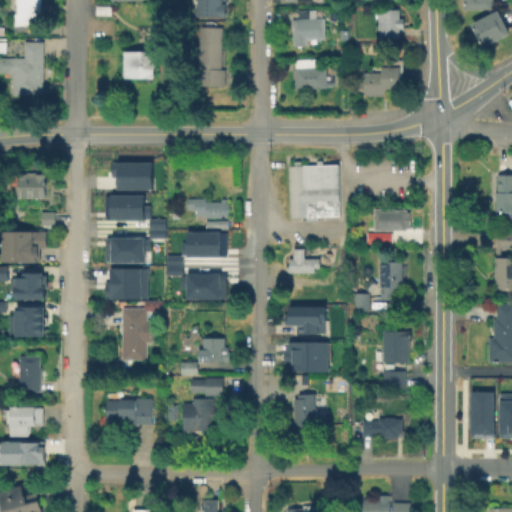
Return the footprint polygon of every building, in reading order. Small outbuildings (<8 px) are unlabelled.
[(41,0),(41,23),(16,22),(16,13),(18,13),(18,0),(41,0)] [(228,0),(228,19),(199,19),(199,0),(228,0)] [(487,0),(488,9),(461,11),(460,0),(487,0)] [(120,4),(120,14),(112,14),(112,16),(98,16),(98,1),(112,2),(112,4),(120,4)] [(316,9),(316,16),(325,16),(325,38),(308,39),(308,45),(293,46),(292,18),(296,18),(295,10),(316,9)] [(396,41),(374,40),(375,10),(396,10),(396,20),(401,21),(400,31),(396,30),(396,41)] [(506,35),(479,49),(466,25),(493,11),(506,35)] [(226,68),(225,84),(199,83),(201,25),(223,26),(221,68),(226,68)] [(42,41),(42,93),(11,94),(11,72),(0,72),(0,56),(24,56),(23,41),(42,41)] [(155,47),(155,76),(124,76),(124,50),(145,50),(145,47),(155,47)] [(319,57),(319,66),(326,66),(327,68),(331,68),(332,84),(327,84),(327,86),(295,88),(294,67),(296,67),(295,58),(319,57)] [(383,99),(376,99),(376,73),(377,67),(396,67),(396,91),(383,91),(383,99)] [(376,99),(360,98),(360,94),(353,94),(354,77),(361,77),(361,73),(376,73),(376,99)] [(110,161),(110,176),(114,176),(114,188),(151,189),(151,161),(110,161)] [(338,220),(286,222),(285,168),(291,167),(291,163),(298,163),(298,168),(313,168),(313,162),(320,162),(320,167),(336,166),(338,220)] [(36,173),(45,173),(45,201),(18,201),(18,173),(28,173),(28,171),(37,171),(36,173)] [(511,214),(492,214),(492,195),(495,195),(494,177),(511,177),(511,214)] [(143,193),(143,219),(103,219),(103,193),(143,193)] [(207,201),(223,200),(222,198),(226,198),(226,200),(228,200),(229,217),(206,217),(206,219),(196,219),(196,208),(188,208),(188,198),(207,197),(207,201)] [(403,230),(403,238),(388,237),(389,230),(373,229),(374,207),(407,208),(407,230),(403,230)] [(56,211),(56,224),(43,223),(43,211),(56,211)] [(147,218),(164,218),(164,227),(147,227),(147,218)] [(148,228),(164,228),(164,238),(148,237),(148,228)] [(185,256),(185,254),(179,254),(179,241),(185,241),(186,230),(225,230),(225,256),(219,255),(185,256)] [(364,242),(389,243),(390,232),(365,231),(364,242)] [(7,233),(48,232),(48,249),(42,249),(42,260),(40,260),(40,264),(6,264),(7,233)] [(511,234),(511,252),(506,252),(506,260),(511,260),(511,290),(496,290),(497,234),(511,234)] [(143,236),(143,262),(103,262),(103,236),(143,236)] [(315,268),(315,272),(290,271),(290,257),(294,257),(294,248),(305,248),(305,257),(320,257),(320,268),(315,268)] [(165,254),(182,254),(182,264),(165,264),(165,254)] [(403,259),(403,290),(398,290),(398,298),(381,298),(381,260),(403,259)] [(165,265),(182,265),(182,274),(165,274),(165,265)] [(103,281),(108,281),(108,267),(146,267),(146,298),(103,298),(103,281)] [(21,272),(21,276),(9,277),(9,291),(13,290),(13,298),(43,298),(44,286),(49,286),(49,280),(45,280),(45,275),(40,275),(40,272),(21,272)] [(185,273),(185,275),(179,275),(179,288),(185,288),(185,298),(219,298),(219,272),(185,273)] [(370,292),(369,310),(351,310),(351,292),(370,292)] [(164,307),(164,310),(148,310),(148,313),(157,313),(157,341),(148,341),(147,358),(123,358),(123,310),(118,310),(119,300),(168,300),(168,307),(164,307)] [(287,305),(287,314),(283,314),(283,324),(295,325),(295,332),(324,333),(324,306),(287,305)] [(511,305),(511,363),(489,363),(489,339),(494,339),(494,320),(497,320),(497,305),(511,305)] [(14,306),(13,335),(43,335),(43,306),(14,306)] [(380,361),(381,330),(407,330),(407,340),(406,340),(406,361),(380,361)] [(227,336),(226,345),(229,345),(229,350),(231,350),(231,361),(201,360),(201,348),(205,348),(205,336),(227,336)] [(327,370),(287,370),(287,363),(283,362),(283,349),(287,349),(287,340),(327,341),(327,370)] [(41,356),(41,391),(20,391),(20,379),(13,379),(13,357),(41,356)] [(199,361),(199,373),(183,373),(183,361),(199,361)] [(380,370),(403,370),(403,387),(380,387),(380,370)] [(192,391),(192,378),(223,378),(223,391),(192,391)] [(469,391),(492,391),(492,437),(468,437),(469,391)] [(497,399),(498,399),(498,392),(511,392),(511,437),(497,437),(497,399)] [(315,393),(316,429),(297,429),(297,426),(296,426),(295,398),(300,398),(300,393),(315,393)] [(154,397),(154,422),(138,422),(138,424),(122,424),(122,421),(108,421),(109,398),(138,399),(138,396),(154,397)] [(186,428),(186,398),(215,398),(215,428),(186,428)] [(43,405),(43,424),(30,424),(30,434),(12,434),(12,433),(8,433),(8,424),(12,425),(12,419),(4,419),(4,407),(12,407),(12,405),(43,405)] [(403,416),(402,433),(399,433),(398,436),(380,436),(380,435),(366,435),(366,429),(363,428),(363,419),(370,419),(371,415),(403,416)] [(39,441),(38,447),(43,447),(43,459),(38,459),(38,463),(1,462),(2,440),(39,441)] [(0,491),(22,484),(25,495),(38,492),(44,511),(40,511),(6,511),(0,491)] [(220,498),(220,511),(207,511),(207,499),(220,498)] [(359,511),(359,498),(390,498),(390,511),(359,511)] [(394,511),(394,502),(410,502),(410,511),(394,511)]
